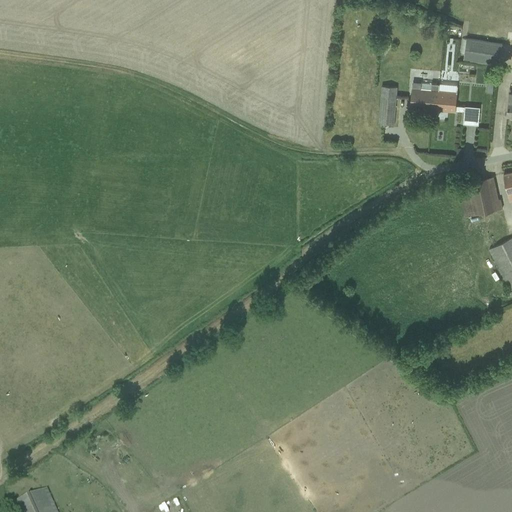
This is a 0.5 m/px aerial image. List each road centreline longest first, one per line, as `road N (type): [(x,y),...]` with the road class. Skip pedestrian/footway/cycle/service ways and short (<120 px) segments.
road 1 (track): [(0,476),(433,171)]
road 2 (track): [(0,54),(132,74),(289,149),(396,153),(433,171)]
